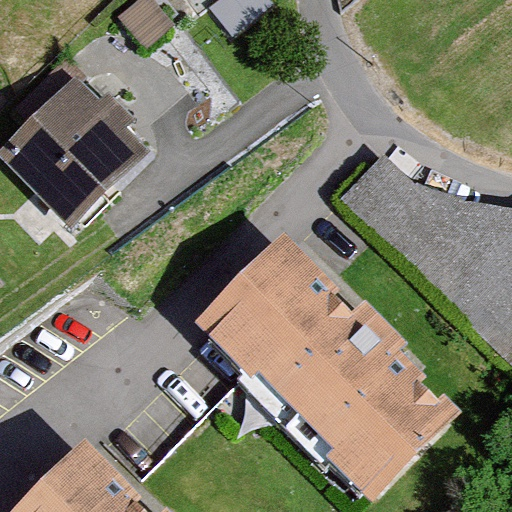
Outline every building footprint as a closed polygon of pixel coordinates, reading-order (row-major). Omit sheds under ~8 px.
[(180,0),(194,17),(216,0),(180,0)] [(71,83),(0,151),(0,168),(66,237),(146,160),(71,83)] [(351,207),(423,241),(447,190),(375,156),(351,207)] [(381,511),(467,428),(289,249),(196,340),(366,511),(381,511)] [(138,511),(86,459),(31,511),(138,511)]
